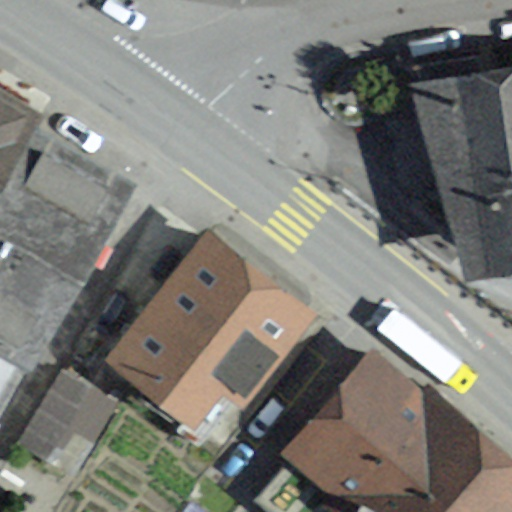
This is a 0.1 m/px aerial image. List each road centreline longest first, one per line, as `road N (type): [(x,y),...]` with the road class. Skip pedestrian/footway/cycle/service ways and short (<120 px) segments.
road 1 (secondary): [(186,133),(511,383)]
road 2 (residential): [(186,133),(277,41),(502,0)]
road 3 (secondary): [(0,8),(186,133)]
